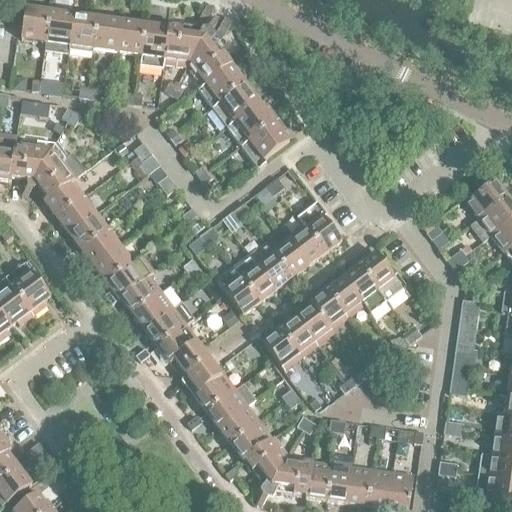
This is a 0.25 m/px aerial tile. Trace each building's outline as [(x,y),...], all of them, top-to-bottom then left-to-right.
[(46,46),(51,9),(37,7),(37,12),(25,11),(21,43),(46,46)] [(213,13),(206,8),(200,19),(207,24),(213,13)] [(64,11),(51,9),(46,46),(69,49),(74,17),(64,16),(64,11)] [(74,17),(69,49),(68,57),(92,60),(93,53),(98,16),(85,14),(84,19),(74,17)] [(112,18),(98,16),(93,53),(117,56),(121,24),(111,22),(112,18)] [(232,24),(225,20),(219,31),(226,35),(232,24)] [(132,25),(121,24),(117,56),(141,59),(146,22),(132,21),(132,25)] [(146,22),(141,59),(140,67),(162,70),(163,67),(164,62),(169,30),(159,29),(159,24),(146,22)] [(164,62),(163,67),(187,71),(210,32),(208,31),(203,30),(197,40),(182,38),(182,32),(169,30),(164,62)] [(210,32),(187,71),(201,90),(231,67),(223,56),(218,60),(209,47),(215,37),(212,33),(210,32)] [(231,67),(201,90),(197,93),(212,112),(249,83),(241,73),(237,75),(231,67)] [(39,96),(40,84),(33,82),(31,94),(39,96)] [(257,94),(249,83),(212,112),(226,131),(260,105),(254,97),(257,94)] [(40,84),(39,96),(46,97),(48,85),(40,84)] [(171,99),(177,89),(170,84),(164,95),(171,99)] [(86,102),(88,90),(80,89),(79,101),(86,102)] [(177,89),(171,99),(177,103),(183,93),(177,89)] [(96,91),(88,90),(86,102),(94,103),(96,91)] [(134,109),(135,97),(128,96),(126,108),(134,109)] [(9,98),(2,97),(0,107),(0,109),(7,110),(9,98)] [(143,98),(135,97),(134,109),(141,110),(143,98)] [(48,121),(50,108),(21,104),(20,117),(48,121)] [(260,105),(226,131),(241,150),(278,122),(270,111),(266,114),(260,105)] [(68,126),(74,116),(67,112),(61,122),(68,126)] [(74,116),(68,126),(74,130),(81,119),(74,116)] [(85,122),(81,119),(74,130),(81,137),(90,130),(85,122)] [(278,122),(241,150),(258,173),(267,166),(264,163),(289,145),(282,135),(286,133),(278,122)] [(50,132),(58,137),(62,129),(54,124),(50,132)] [(170,143),(180,136),(175,130),(166,137),(170,143)] [(180,136),(170,143),(175,149),(185,142),(180,136)] [(0,183),(11,185),(12,180),(15,143),(15,139),(0,137),(0,183)] [(15,143),(12,180),(28,183),(28,189),(30,190),(52,153),(37,151),(38,147),(15,143)] [(58,145),(52,153),(30,190),(33,192),(38,189),(47,201),(74,184),(86,174),(74,157),(69,160),(58,145)] [(123,146),(116,152),(121,159),(128,154),(123,146)] [(177,152),(184,161),(194,155),(195,149),(192,146),(186,146),(177,152)] [(138,160),(148,153),(143,147),(133,154),(138,160)] [(152,159),(148,153),(138,160),(130,166),(134,172),(152,159)] [(141,183),(160,169),(152,159),(134,172),(133,173),(141,183)] [(199,181),(209,174),(204,168),(195,175),(199,181)] [(214,180),(209,174),(199,181),(204,187),(214,180)] [(162,193),(172,185),(168,179),(158,187),(162,193)] [(277,182),(271,186),(278,196),(284,191),(277,182)] [(74,184),(47,201),(44,204),(57,221),(85,200),(74,184)] [(479,223),(508,201),(495,184),(466,206),(479,223)] [(172,185),(162,193),(167,199),(177,192),(172,185)] [(278,196),(271,186),(265,191),(272,201),(278,196)] [(277,207),(272,201),(265,191),(256,198),(268,214),(277,207)] [(85,200),(57,221),(69,238),(97,216),(85,200)] [(511,205),(508,201),(479,223),(472,228),(485,244),(491,239),(511,223),(511,205)] [(245,206),(238,211),(246,220),(252,216),(245,206)] [(303,229),(325,257),(342,245),(324,221),(326,219),(317,206),(297,221),(303,229)] [(238,211),(232,215),(240,225),(246,220),(238,211)] [(187,225),(197,218),(192,212),(182,219),(187,225)] [(240,225),(232,215),(223,223),(230,232),(240,225)] [(110,232),(97,216),(69,238),(81,254),(110,232)] [(197,218),(187,225),(192,231),(201,224),(197,218)] [(511,223),(491,239),(503,256),(511,248),(511,223)] [(440,226),(426,237),(432,244),(446,233),(440,226)] [(3,227),(0,229),(0,236),(8,247),(14,242),(3,227)] [(325,257),(303,229),(287,241),(308,270),(325,257)] [(122,249),(110,232),(81,254),(94,271),(122,249)] [(204,236),(212,246),(216,243),(209,233),(204,236)] [(212,246),(204,236),(200,240),(207,250),(212,246)] [(287,241),(271,253),(292,282),(308,270),(287,241)] [(202,250),(196,243),(189,248),(194,255),(202,250)] [(265,245),(248,258),(276,294),(292,282),(271,253),(265,245)] [(511,248),(503,256),(511,267),(511,248)] [(134,265),(122,249),(94,271),(106,287),(134,265)] [(454,259),(462,269),(469,264),(465,259),(461,254),(454,259)] [(357,266),(386,305),(407,290),(397,277),(394,280),(376,256),(368,262),(365,259),(357,266)] [(276,294),(248,258),(232,270),(238,278),(260,306),(276,294)] [(142,259),(134,265),(106,287),(111,294),(105,299),(112,308),(118,303),(119,304),(121,303),(149,279),(155,275),(142,259)] [(462,269),(454,259),(447,264),(455,275),(462,269)] [(187,276),(197,269),(192,263),(183,270),(187,276)] [(25,266),(5,281),(34,319),(48,308),(45,304),(51,300),(25,266)] [(350,275),(343,281),(364,310),(370,318),(386,305),(357,266),(348,272),(350,275)] [(202,275),(197,269),(187,276),(192,282),(202,275)] [(260,306),(238,278),(221,291),(243,319),(260,306)] [(149,279),(121,303),(132,318),(162,295),(149,279)] [(34,319),(5,281),(0,285),(0,314),(12,329),(17,325),(20,329),(34,319)] [(333,284),(324,290),(348,322),(364,310),(343,281),(335,287),(333,284)] [(170,289),(162,295),(132,318),(145,334),(182,306),(170,289)] [(318,300),(309,306),(332,333),(348,322),(324,290),(315,297),(318,300)] [(511,296),(504,296),(501,317),(508,318),(511,318),(511,296)] [(469,318),(471,305),(463,304),(461,317),(469,318)] [(471,305),(469,318),(478,319),(480,306),(471,305)] [(157,351),(187,328),(194,322),(182,306),(145,334),(157,351)] [(303,315),(296,321),(317,349),(335,336),(332,333),(309,306),(301,312),(303,315)] [(12,329),(0,314),(0,343),(9,337),(6,333),(12,329)] [(235,322),(231,316),(224,317),(223,323),(226,328),(233,327),(235,322)] [(478,319),(469,318),(461,317),(459,331),(476,333),(478,319)] [(317,349),(296,321),(288,327),(286,324),(277,330),(301,362),(317,349)] [(196,346),(197,347),(199,345),(187,328),(157,351),(170,368),(175,364),(174,363),(196,346)] [(301,362),(277,330),(269,337),(271,340),(263,346),(284,374),(301,362)] [(415,330),(408,335),(416,344),(422,340),(415,330)] [(416,344),(408,335),(402,339),(410,349),(416,344)] [(464,358),(466,345),(457,344),(455,357),(464,358)] [(466,345),(464,358),(472,360),(474,347),(466,345)] [(206,359),(197,347),(196,346),(174,363),(175,364),(184,376),(186,379),(209,363),(206,359)] [(145,352),(135,359),(140,366),(150,359),(145,352)] [(382,354),(376,359),(383,369),(389,364),(382,354)] [(383,369),(376,359),(370,364),(377,373),(383,369)] [(349,377),(337,360),(330,365),(342,382),(349,377)] [(220,378),(209,363),(186,379),(198,395),(199,396),(221,379),(220,378)] [(229,363),(225,366),(229,372),(234,369),(229,363)] [(206,416),(236,393),(222,376),(220,378),(221,379),(199,396),(198,395),(193,398),(206,416)] [(343,384),(351,393),(357,389),(350,379),(343,384)] [(351,393),(343,384),(337,388),(344,398),(351,393)] [(458,399),(460,386),(451,385),(449,398),(458,399)] [(460,386),(458,399),(467,400),(469,387),(460,386)] [(236,393),(206,416),(218,432),(248,410),(255,404),(243,388),(236,393)] [(286,406),(295,399),(291,393),(281,400),(286,406)] [(300,405),(295,399),(286,406),(290,413),(300,405)] [(314,400),(307,405),(315,415),(321,410),(314,400)] [(260,426),(248,410),(218,432),(230,448),(260,426)] [(497,417),(494,438),(511,441),(511,419),(505,418),(497,417)] [(196,420),(191,424),(186,427),(191,434),(201,426),(196,420)] [(303,435),(309,424),(303,420),(297,431),(303,435)] [(336,436),(338,424),(330,423),(329,435),(336,436)] [(309,424),(303,435),(310,439),(316,428),(309,424)] [(346,425),(338,424),(336,436),(344,437),(346,425)] [(452,439),(454,426),(445,425),(444,438),(452,439)] [(260,426),(230,448),(243,465),(245,464),(272,441),(260,426)] [(454,426),(452,439),(461,441),(463,427),(454,426)] [(377,442),(378,430),(371,429),(369,441),(377,442)] [(378,430),(377,442),(384,443),(386,431),(378,430)] [(398,433),(390,432),(389,442),(397,443),(398,433)] [(7,442),(1,433),(0,433),(0,459),(7,455),(11,452),(5,444),(7,442)] [(422,448),(424,436),(415,435),(414,447),(422,448)] [(511,441),(494,438),(491,459),(511,461),(511,441)] [(272,441),(245,464),(253,474),(258,470),(267,483),(261,493),(264,497),(266,498),(288,459),(274,440),(272,441)] [(33,460),(43,452),(39,446),(28,454),(33,460)] [(48,458),(43,452),(33,460),(37,466),(48,458)] [(7,455),(0,459),(0,484),(22,468),(15,460),(12,462),(7,455)] [(481,457),(478,477),(511,482),(511,461),(491,459),(481,457)] [(313,463),(288,459),(266,498),(267,499),(272,500),(279,489),(294,492),(293,498),(306,499),(313,465),(313,463)] [(313,465),(306,499),(305,502),(327,505),(332,468),(313,465)] [(447,480),(448,467),(440,465),(438,478),(447,480)] [(457,468),(448,467),(447,480),(455,481),(457,468)] [(28,477),(22,468),(0,484),(0,505),(3,509),(32,488),(25,479),(28,477)] [(352,471),(332,468),(327,505),(347,507),(352,471)] [(234,470),(225,478),(230,484),(239,477),(234,470)] [(372,474),(352,471),(347,507),(367,510),(372,474)] [(372,474),(367,510),(379,511),(387,511),(392,476),(372,474)] [(392,476),(387,511),(408,511),(413,479),(392,476)] [(511,482),(478,477),(475,499),(511,503),(511,482)] [(64,502),(75,494),(70,488),(60,496),(64,502)] [(75,494),(64,502),(69,508),(80,500),(75,494)] [(50,511),(53,510),(47,502),(44,504),(37,495),(15,511),(50,511)]
